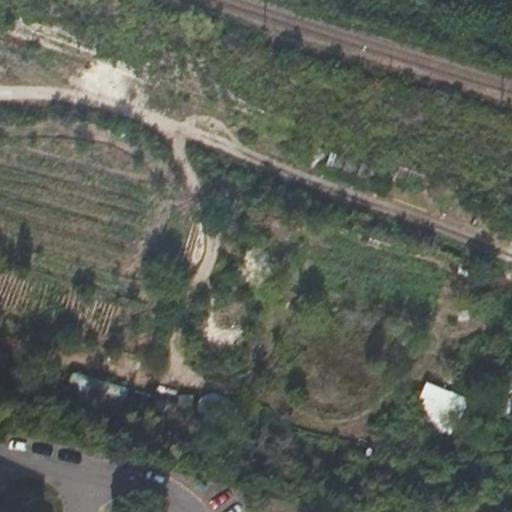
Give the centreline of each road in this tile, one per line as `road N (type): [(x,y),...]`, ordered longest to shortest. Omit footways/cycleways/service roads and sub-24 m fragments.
road 1 (motorway): [(511,283),(0,97)]
road 2 (motorway): [(0,234),(511,402)]
road 3 (motorway): [(511,292),(0,156)]
road 4 (motorway): [(0,287),(511,405)]
